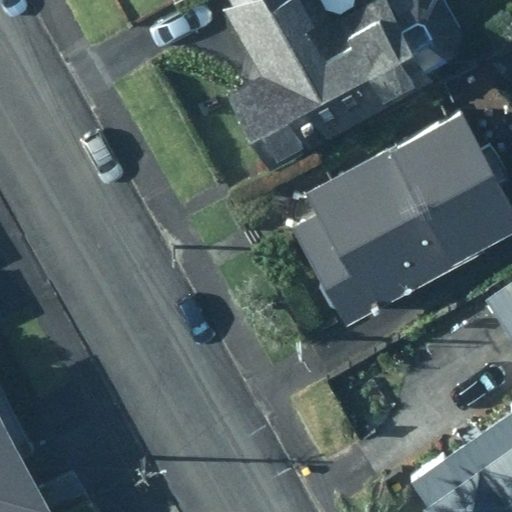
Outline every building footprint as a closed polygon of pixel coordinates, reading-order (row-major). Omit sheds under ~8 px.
[(226,0),(221,2),(259,70),(226,90),(267,163),(429,71),(427,65),(450,53),(461,25),(445,0),(358,0),(328,16),(318,0),(226,0)] [(511,218),(511,200),(454,97),(301,182),(315,208),(291,222),(346,319),(465,253),(461,247),(511,218)] [(511,273),(481,294),(511,339),(511,273)] [(511,511),(511,400),(409,474),(428,501),(424,504),(429,511),(511,511)] [(0,511),(41,511),(46,510),(0,409),(0,511)]
